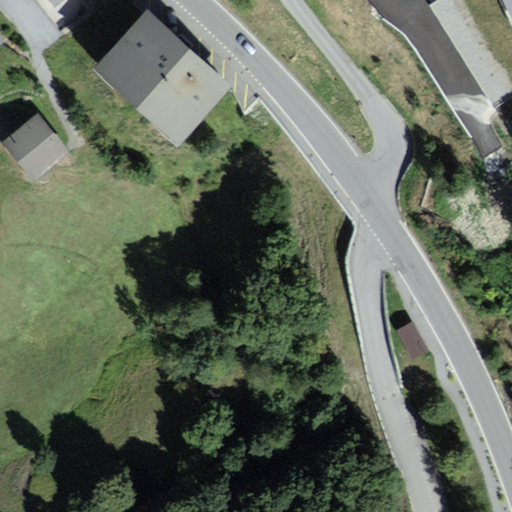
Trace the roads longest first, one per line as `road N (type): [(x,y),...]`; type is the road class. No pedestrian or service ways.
road 1 (residential): [(380,203),(381,326),(435,511)]
road 2 (tertiary): [(380,203),(451,333),(511,472)]
road 3 (track): [(85,133),(124,168),(135,187),(135,214),(0,333)]
road 4 (tertiary): [(198,0),(310,115),(380,203)]
road 5 (residential): [(380,203),(391,152),(385,123),(294,0)]
